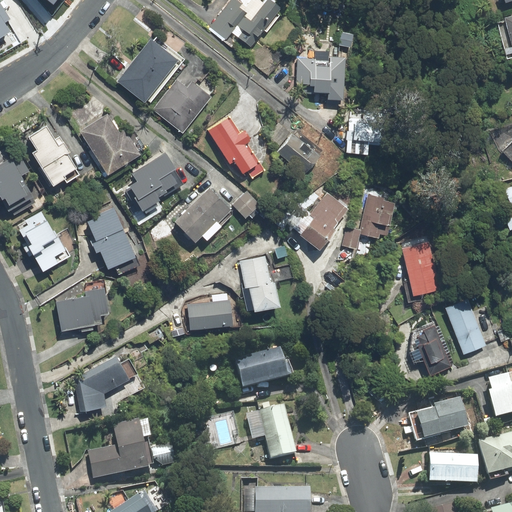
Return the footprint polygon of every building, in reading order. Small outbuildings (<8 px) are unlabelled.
[(235,0),(230,0),(209,27),(225,39),(231,32),(249,46),(279,8),(269,0),(266,0),(250,21),(244,16),(246,13),(238,7),(241,4),(235,0)] [(0,38),(10,33),(4,24),(10,20),(0,3),(0,38)] [(511,15),(503,17),(511,52),(511,15)] [(354,36),(341,31),(336,45),(349,50),(354,36)] [(150,38),(116,81),(143,102),(177,60),(150,38)] [(315,59),(297,58),(296,83),(303,84),(303,93),(318,94),(318,92),(326,92),(326,103),(340,104),(340,99),(341,99),(343,57),(328,56),(328,61),(314,61),(315,59)] [(176,80),(152,110),(181,133),(210,96),(191,82),(186,88),(176,80)] [(78,131),(106,175),(139,154),(123,129),(118,132),(106,113),(78,131)] [(225,118),(206,130),(228,163),(233,160),(241,173),(255,163),(243,144),(248,140),(242,130),(236,134),(225,118)] [(375,119),(348,118),(347,130),(346,130),(346,140),(347,140),(346,152),(365,154),(366,143),(375,144),(376,129),(374,129),(375,119)] [(281,148),(277,152),(304,173),(319,154),(312,149),(313,146),(300,137),(299,139),(277,123),(266,137),(281,148)] [(44,125),(27,136),(35,149),(31,152),(51,185),(64,177),(62,175),(74,167),(65,153),(68,151),(59,137),(54,140),(44,125)] [(18,153),(0,163),(0,198),(7,210),(10,209),(13,215),(35,202),(19,176),(28,171),(18,153)] [(135,180),(128,185),(134,195),(132,197),(141,210),(158,199),(156,196),(165,191),(164,189),(167,187),(169,192),(182,183),(173,169),(174,168),(164,153),(131,174),(135,180)] [(208,188),(174,221),(193,242),(201,235),(205,240),(220,226),(217,222),(229,210),(208,188)] [(246,191),(232,205),(244,218),(259,204),(246,191)] [(298,234),(317,249),(334,229),(331,227),(347,208),(326,192),(309,212),(298,204),(284,221),(299,233),(298,234)] [(394,200),(366,194),(358,229),(346,226),(341,246),(355,249),(358,234),(377,238),(378,234),(386,235),(394,200)] [(99,215),(86,221),(94,241),(90,243),(94,252),(98,251),(106,269),(134,257),(113,207),(98,213),(99,215)] [(26,245),(41,271),(56,263),(52,256),(64,249),(53,230),(51,231),(40,211),(24,220),(27,225),(18,229),(22,236),(24,235),(29,243),(26,245)] [(401,248),(412,295),(437,289),(426,243),(401,248)] [(264,256),(239,261),(244,288),(248,287),(253,311),(278,306),(273,282),(269,283),(264,256)] [(84,295),(55,301),(60,330),(100,323),(99,315),(107,314),(102,287),(83,290),(84,295)] [(187,304),(189,330),(232,326),(229,300),(227,300),(226,293),(211,295),(212,302),(187,304)] [(467,299),(444,308),(463,354),(485,346),(467,299)] [(451,367),(434,325),(422,330),(424,333),(416,336),(419,344),(416,345),(428,376),(451,367)] [(511,338),(505,327),(495,332),(500,343),(511,338)] [(283,363),(279,350),(234,361),(241,389),(290,377),(286,362),(283,363)] [(115,356),(74,378),(80,411),(105,406),(102,393),(128,379),(115,356)] [(490,393),(487,394),(494,420),(511,414),(511,384),(510,386),(507,375),(486,381),(490,393)] [(415,415),(422,440),(468,427),(459,398),(433,406),(434,410),(415,415)] [(283,406),(246,416),(252,441),(264,438),(270,461),(295,454),(283,406)] [(193,421),(202,455),(241,444),(232,411),(193,421)] [(87,452),(92,480),(146,470),(141,440),(149,439),(146,422),(138,423),(137,421),(112,426),(116,447),(87,452)] [(511,433),(477,443),(486,477),(511,469),(511,433)] [(477,456),(428,456),(428,484),(476,485),(477,456)] [(308,511),(309,490),(255,489),(254,511),(308,511)] [(114,499),(119,507),(111,511),(147,511),(137,496),(127,502),(122,494),(114,499)]
